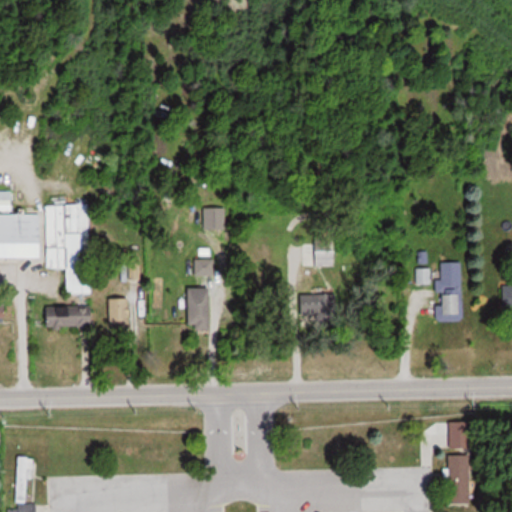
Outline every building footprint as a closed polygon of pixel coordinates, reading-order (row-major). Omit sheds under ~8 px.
[(0,257),(43,257),(43,214),(12,214),(12,191),(0,190),(0,257)] [(46,204),(47,268),(69,267),(69,293),(90,293),(89,204),(46,204)] [(335,266),(335,235),(317,235),(317,266),(335,266)] [(444,314),(463,314),(462,262),(443,262),(444,314)] [(430,269),(418,269),(418,283),(430,283),(430,269)] [(190,287),(190,328),(212,328),(212,287),(190,287)] [(300,294),(300,318),(334,318),(334,294),(300,294)] [(112,298),(112,330),(132,330),(132,298),(112,298)] [(91,306),(49,306),(49,326),(91,326),(91,306)] [(446,433),(446,448),(471,448),(471,433),(446,433)] [(38,511),(39,502),(33,502),(34,455),(20,455),(19,508),(10,508),(9,511),(38,511)] [(450,504),(471,504),(471,455),(450,455),(450,504)]
